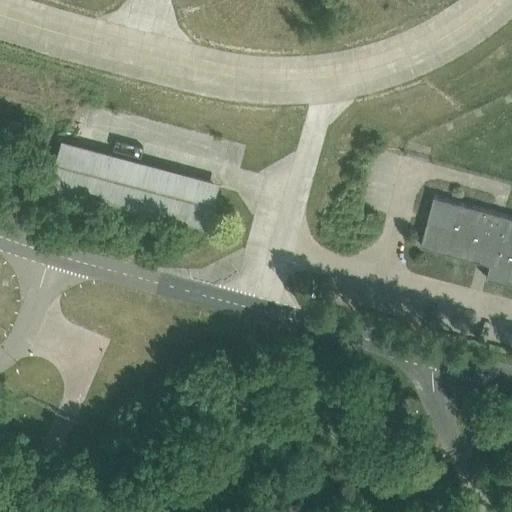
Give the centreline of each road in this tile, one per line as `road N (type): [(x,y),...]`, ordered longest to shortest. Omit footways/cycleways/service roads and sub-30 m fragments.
road 1 (unclassified): [(0,236),(511,377)]
road 2 (unknown): [(0,9),(234,77),(325,83),(371,77),(418,58),(491,0)]
road 3 (unknown): [(21,337),(62,364),(70,408),(44,454),(0,493)]
